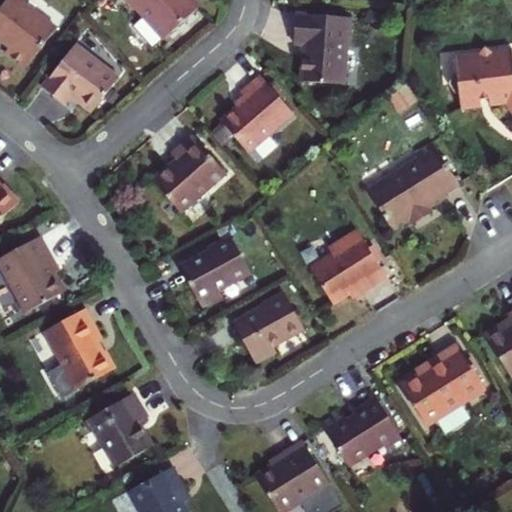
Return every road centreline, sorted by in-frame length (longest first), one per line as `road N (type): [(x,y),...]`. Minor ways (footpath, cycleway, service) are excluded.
road 1 (residential): [(511,250),(287,391),(231,408),(188,385),(58,181)]
road 2 (residential): [(58,181),(235,28),(245,0)]
